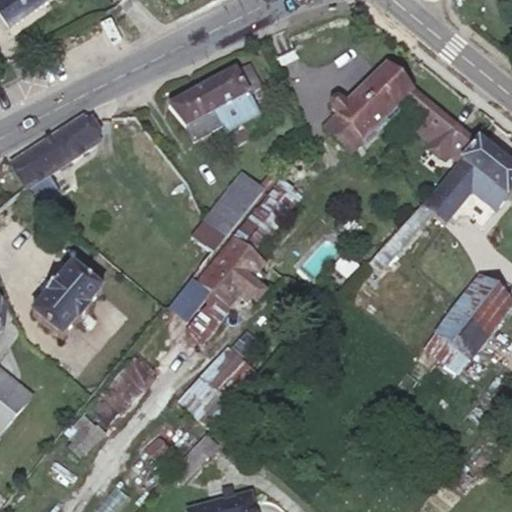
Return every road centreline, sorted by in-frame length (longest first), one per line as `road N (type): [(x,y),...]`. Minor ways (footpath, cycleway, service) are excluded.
road 1 (tertiary): [(270,0),(0,138)]
road 2 (secondary): [(387,0),(511,99)]
